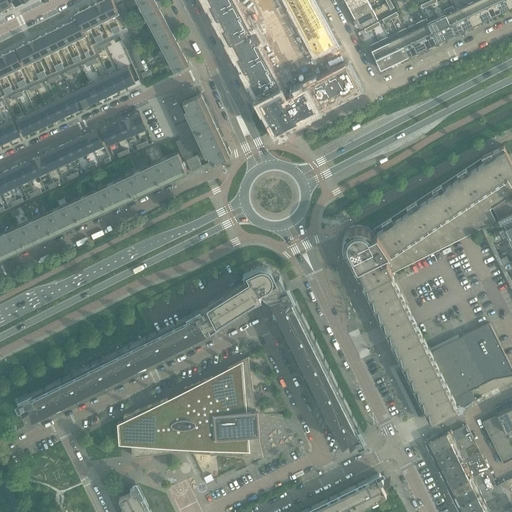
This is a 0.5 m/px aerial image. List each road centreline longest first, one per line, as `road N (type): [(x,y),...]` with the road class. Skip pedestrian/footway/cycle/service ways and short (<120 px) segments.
road 1 (residential): [(61,423),(259,329),(322,454)]
road 2 (secondary): [(0,339),(227,225),(254,220)]
road 3 (secondary): [(243,199),(0,316)]
road 4 (residential): [(396,445),(289,224)]
road 5 (secondary): [(511,61),(298,174)]
road 6 (residential): [(0,272),(215,172)]
road 7 (residential): [(214,64),(0,161)]
road 8 (secondary): [(305,187),(511,80)]
road 9 (residential): [(374,92),(511,27)]
road 10 (residential): [(511,393),(470,413),(499,473),(511,467)]
road 11 (residential): [(322,454),(213,511)]
